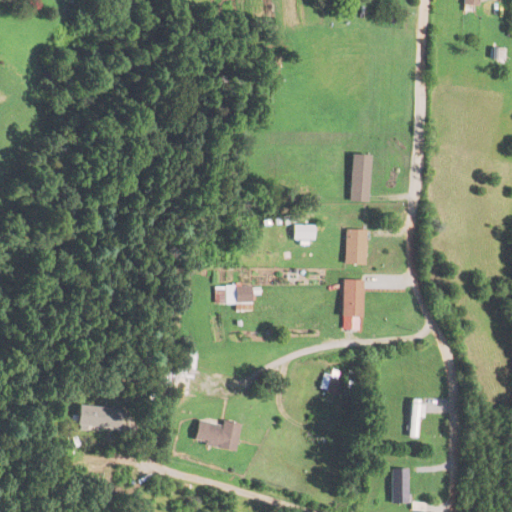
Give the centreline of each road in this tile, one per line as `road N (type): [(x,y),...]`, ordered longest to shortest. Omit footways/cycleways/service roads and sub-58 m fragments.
road 1 (residential): [(452,511),(453,372),(414,274),(424,0)]
road 2 (residential): [(308,511),(158,469),(125,420)]
